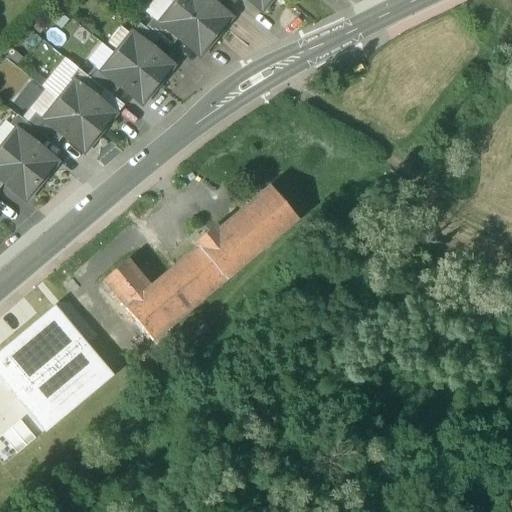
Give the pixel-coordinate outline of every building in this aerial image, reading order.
[(208,1),(207,0),(178,0),(174,6),(215,38),(230,19),(208,1)] [(270,0),(245,0),(261,12),(270,0)] [(215,38),(174,6),(159,25),(158,25),(177,40),(199,58),(215,38)] [(177,40),(158,25),(159,25),(152,20),(145,29),(158,40),(170,49),(177,40)] [(145,29),(139,25),(132,34),(151,49),(158,40),(145,29)] [(118,31),(110,41),(111,46),(118,52),(130,36),(123,31),(118,31)] [(132,34),(130,36),(118,52),(116,54),(157,86),(172,67),(151,49),(132,34)] [(101,73),(100,73),(119,88),(141,106),(157,86),(116,54),(101,73)] [(101,73),(94,68),(86,77),(103,91),(111,97),(119,88),(100,73),(101,73)] [(86,77),(77,70),(69,81),(73,84),(74,82),(96,100),(103,91),(86,77)] [(73,84),(58,102),(98,135),(114,115),(96,100),(74,82),(73,84)] [(43,121),(42,121),(62,137),(83,154),(98,135),(58,102),(43,121)] [(43,121),(34,114),(27,124),(41,136),(55,147),(62,137),(42,121),(43,121)] [(27,124),(17,116),(9,126),(15,131),(34,146),(41,136),(27,124)] [(34,146),(15,131),(0,149),(0,150),(40,183),(56,163),(34,146)] [(40,183),(0,150),(0,182),(3,185),(25,202),(40,183)] [(150,289),(128,262),(104,282),(127,309),(125,311),(152,342),(298,222),(270,188),(218,231),(215,227),(193,244),(198,249),(150,289)] [(109,378),(54,311),(0,355),(0,377),(44,430),(109,378)] [(19,422),(10,429),(26,448),(34,440),(19,422)] [(1,437),(16,455),(26,448),(10,429),(1,437)]
